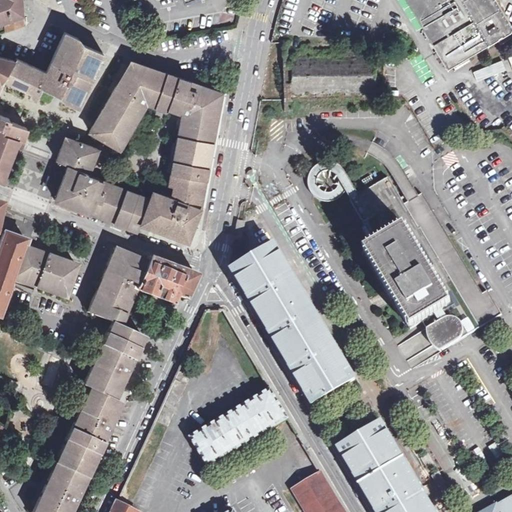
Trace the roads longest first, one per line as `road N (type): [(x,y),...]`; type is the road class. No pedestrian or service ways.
road 1 (residential): [(359,511),(212,268)]
road 2 (residential): [(212,268),(94,511)]
road 3 (residential): [(212,268),(253,41)]
road 4 (residential): [(0,189),(212,268)]
road 5 (residential): [(253,41),(171,54),(120,47),(44,11)]
road 6 (unknown): [(405,385),(460,502)]
